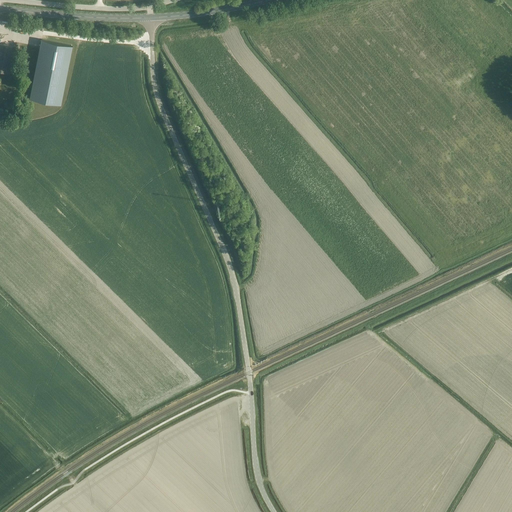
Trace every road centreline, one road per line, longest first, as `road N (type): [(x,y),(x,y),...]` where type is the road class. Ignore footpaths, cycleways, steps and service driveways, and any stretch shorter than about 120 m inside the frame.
road 1 (unclassified): [(273,511),(255,471),(230,263),(157,101),(151,17)]
road 2 (primary): [(151,17),(0,8)]
road 3 (unclassified): [(0,0),(150,6)]
